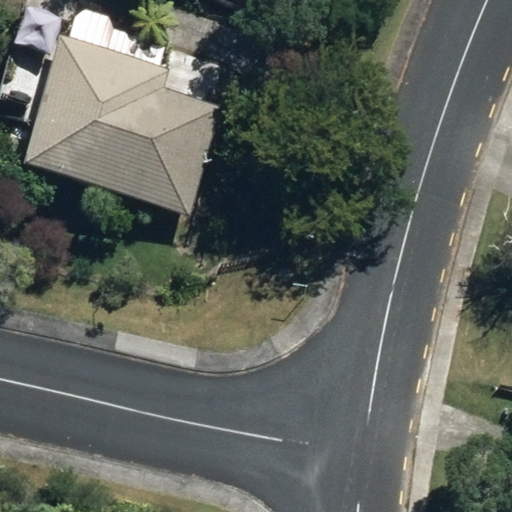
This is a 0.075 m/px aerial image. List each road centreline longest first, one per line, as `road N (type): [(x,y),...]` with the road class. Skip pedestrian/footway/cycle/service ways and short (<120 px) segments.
road 1 (residential): [(351,447),(439,107),(488,0)]
road 2 (residential): [(0,386),(351,447)]
